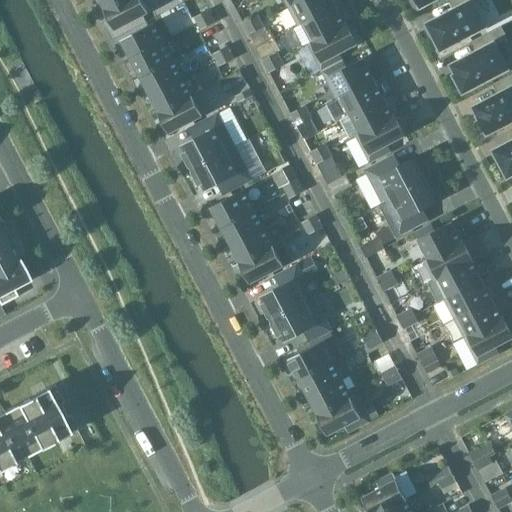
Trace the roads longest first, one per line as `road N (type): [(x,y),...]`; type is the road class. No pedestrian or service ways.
road 1 (residential): [(308,478),(54,0)]
road 2 (residential): [(382,0),(511,246)]
road 3 (residential): [(78,295),(194,511)]
road 4 (residential): [(308,478),(511,372)]
road 5 (residential): [(0,145),(78,295)]
